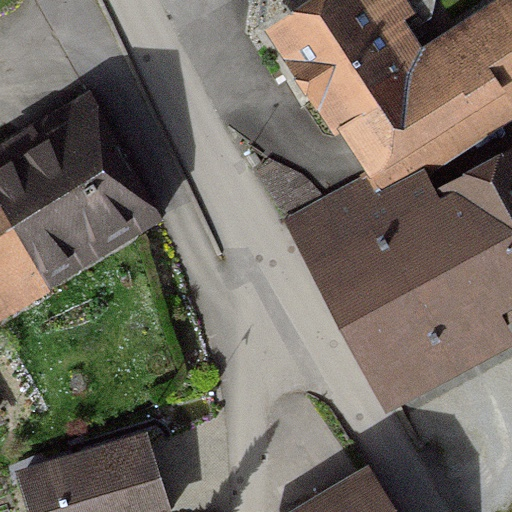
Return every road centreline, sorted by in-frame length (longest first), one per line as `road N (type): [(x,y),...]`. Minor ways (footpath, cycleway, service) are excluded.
road 1 (residential): [(250,213),(415,511)]
road 2 (residential): [(251,511),(250,213)]
road 3 (residential): [(136,0),(175,87),(250,213)]
